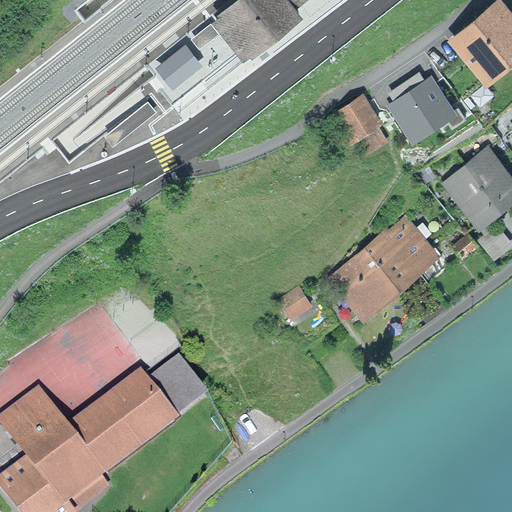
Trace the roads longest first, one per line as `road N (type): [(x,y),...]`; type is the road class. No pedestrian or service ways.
road 1 (residential): [(187,511),(225,475),(511,266)]
road 2 (residential): [(171,168),(230,160),(280,139),(479,0)]
road 3 (primary): [(162,152),(375,0)]
road 4 (residential): [(0,312),(42,265),(171,168)]
road 5 (primary): [(0,221),(162,152)]
